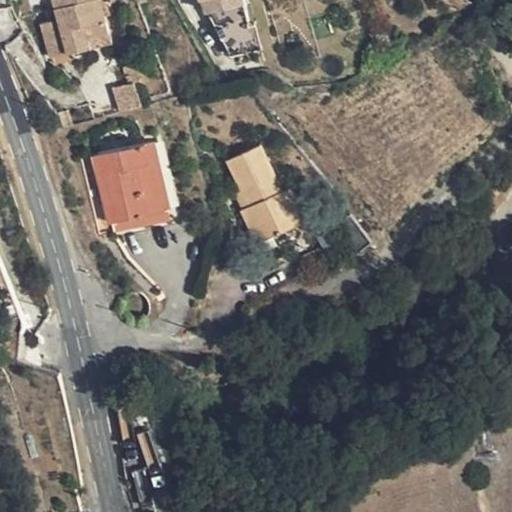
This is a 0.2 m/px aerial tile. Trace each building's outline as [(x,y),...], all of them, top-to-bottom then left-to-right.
[(103,0),(55,0),(58,9),(60,20),(51,22),(42,24),(50,59),(90,49),(89,40),(112,35),(103,0)] [(49,12),(51,22),(60,20),(58,9),(49,12)] [(114,44),(112,35),(89,40),(90,49),(114,44)] [(121,109),(142,105),(139,83),(117,86),(121,109)] [(58,112),(62,128),(90,121),(86,104),(58,112)] [(138,217),(163,211),(146,143),(89,156),(108,234),(140,227),(138,217)] [(275,192),(284,188),(263,143),(229,159),(242,189),(250,206),(242,210),(257,243),(291,227),(275,192)] [(291,185),(284,188),(275,192),(291,227),(307,221),(291,185)] [(234,192),(242,210),(250,206),(242,189),(234,192)] [(166,222),(163,211),(138,217),(140,227),(166,222)]
